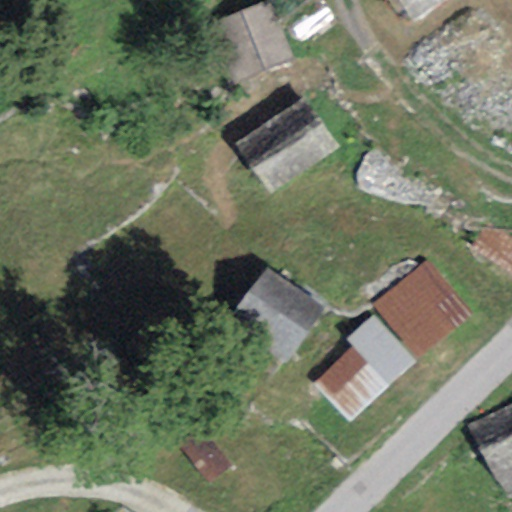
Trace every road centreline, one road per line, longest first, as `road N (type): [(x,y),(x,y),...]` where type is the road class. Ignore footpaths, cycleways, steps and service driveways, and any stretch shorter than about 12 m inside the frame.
road 1 (track): [(511,300),(423,232),(318,228),(247,245),(69,341)]
road 2 (track): [(346,0),(399,85),(476,157),(511,175)]
road 3 (residential): [(511,343),(341,511)]
